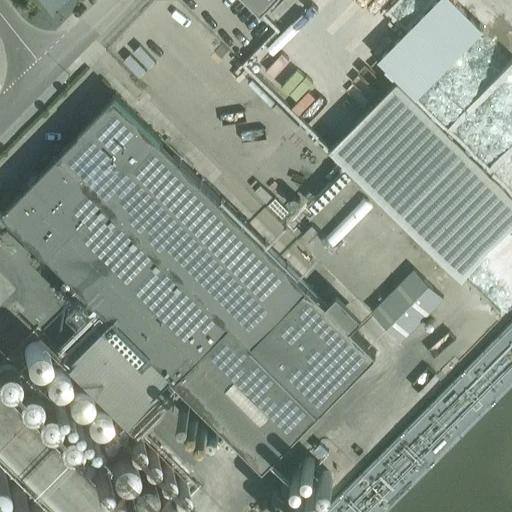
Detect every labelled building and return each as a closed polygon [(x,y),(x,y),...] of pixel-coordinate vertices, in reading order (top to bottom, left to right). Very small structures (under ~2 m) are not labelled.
[(250,0),(260,9),(269,0),(250,0)] [(327,302),(309,285),(115,94),(0,210),(262,467),(375,352),(350,328),(361,317),(336,292),(327,302)] [(373,369),(393,391),(421,365),(401,344),(373,369)] [(66,440),(71,454),(87,448),(69,400),(45,409),(57,443),(66,440)] [(0,502),(9,511),(55,511),(50,497),(29,476),(27,472),(20,464),(14,467),(8,453),(0,444),(0,502)] [(122,483),(121,511),(154,511),(155,510),(168,511),(169,485),(122,483)]
